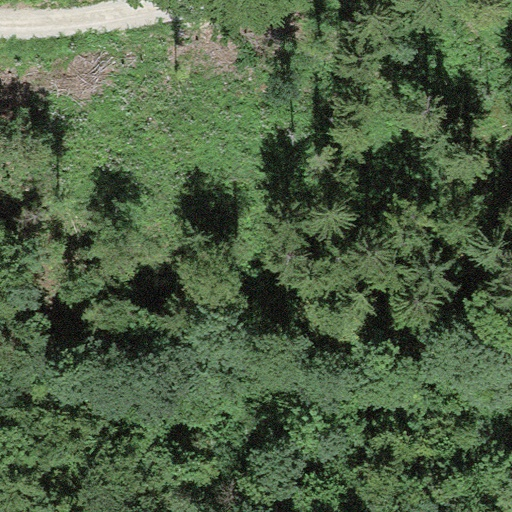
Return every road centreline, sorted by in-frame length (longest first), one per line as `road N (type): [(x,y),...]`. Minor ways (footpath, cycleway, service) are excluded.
road 1 (track): [(0,494),(288,408),(482,402),(511,410)]
road 2 (track): [(170,0),(28,25),(0,16)]
